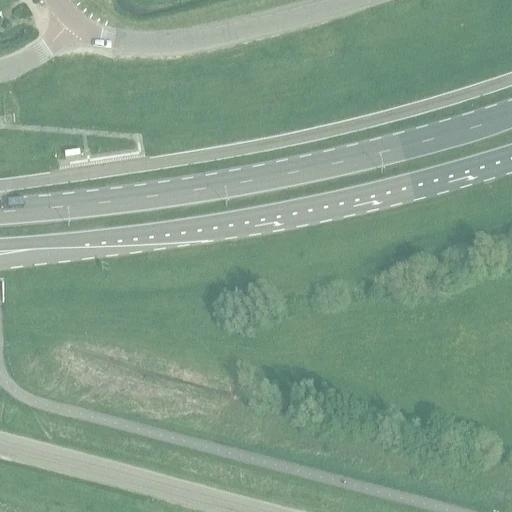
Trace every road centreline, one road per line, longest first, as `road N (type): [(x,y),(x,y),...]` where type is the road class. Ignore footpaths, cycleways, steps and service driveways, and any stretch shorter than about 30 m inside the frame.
road 1 (primary): [(511,113),(246,179),(0,211)]
road 2 (primary): [(0,245),(249,216),(511,152)]
road 3 (tertiary): [(259,511),(0,444)]
road 4 (unclassified): [(318,0),(186,40),(138,46),(97,38),(73,21)]
